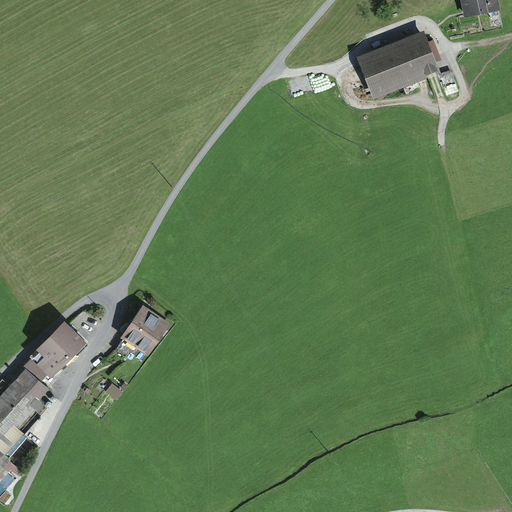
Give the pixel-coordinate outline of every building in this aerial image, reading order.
[(499,0),(463,0),(466,29),(502,25),(499,0)] [(425,30),(359,55),(376,101),(442,76),(425,30)] [(447,83),(458,80),(453,66),(443,70),(447,83)] [(175,321),(147,301),(123,334),(151,354),(175,321)] [(88,344),(74,328),(39,357),(53,374),(88,344)] [(52,388),(29,365),(0,393),(0,498),(25,474),(6,455),(27,434),(16,423),(52,388)] [(114,378),(108,387),(119,395),(125,387),(114,378)]
